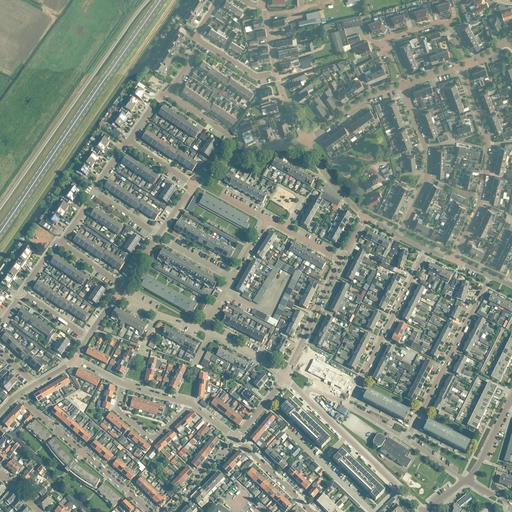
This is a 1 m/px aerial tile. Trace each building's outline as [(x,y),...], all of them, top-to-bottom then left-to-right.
[(195,0),(192,5),(190,4),(188,7),(190,8),(197,13),(202,5),(195,0)] [(222,2),(219,7),(223,10),(226,11),(232,2),(229,0),(225,0),(223,3),(222,2)] [(438,0),(433,0),(431,1),(434,8),(437,7),(438,9),(439,13),(442,12),(443,13),(446,12),(443,1),(439,2),(438,0)] [(446,0),(443,1),(446,12),(448,11),(448,10),(452,9),(451,5),(450,4),(454,2),(453,0),(446,0)] [(485,1),(474,7),(477,13),(480,11),(480,9),(489,5),(486,0),(485,1)] [(423,7),(420,8),(423,18),(426,18),(426,16),(429,15),(427,10),(431,9),(429,1),(423,3),(423,7)] [(232,2),(226,11),(228,13),(230,10),(233,13),(237,5),(232,2)] [(510,6),(498,3),(498,6),(500,10),(501,10),(502,14),(511,10),(511,9),(511,6),(510,7),(510,6)] [(237,5),(233,13),(231,15),(234,16),(235,14),(239,16),(243,9),(237,5)] [(415,5),(409,7),(411,14),(415,13),(415,15),(416,19),(420,18),(420,19),(423,18),(420,8),(416,9),(415,5)] [(197,13),(190,8),(185,16),(192,21),(197,13)] [(307,17),(298,19),(299,25),(309,23),(316,21),(321,20),(319,8),(306,11),(307,17)] [(401,13),(397,14),(400,25),(403,24),(403,23),(406,22),(406,19),(405,16),(409,15),(406,8),(400,9),(401,13)] [(511,15),(511,10),(502,14),(504,18),(503,19),(505,22),(508,20),(507,17),(511,15)] [(393,11),(386,13),(388,21),(392,20),(393,22),(393,25),(397,24),(397,25),(400,25),(397,14),(394,15),(393,11)] [(489,18),(487,19),(490,29),(494,27),(495,29),(501,26),(499,22),(500,21),(501,21),(497,13),(489,17),(489,18)] [(263,16),(252,18),(251,14),(242,15),(242,16),(241,16),(242,20),(243,20),(251,18),(253,27),(261,26),(260,23),(264,22),(263,16)] [(378,19),(375,20),(378,31),(381,30),(380,29),(384,28),(383,24),(382,22),(386,21),(384,14),(377,16),(378,19)] [(283,17),(273,20),(274,26),(286,23),(285,20),(288,20),(287,16),(283,17)] [(370,17),(364,19),(366,27),(369,26),(370,27),(371,31),(374,30),(375,32),(378,31),(375,20),(371,21),(370,17)] [(344,27),(342,18),(336,19),(339,29),(340,33),(346,32),(344,27)] [(464,32),(471,28),(468,23),(461,27),(464,32)] [(212,36),(216,30),(209,25),(208,27),(210,29),(207,33),(212,36)] [(287,29),(283,30),(284,35),(296,32),(294,27),(293,28),(293,27),(287,29)] [(179,28),(174,36),(181,40),(186,32),(179,28)] [(254,30),(256,38),(249,40),(250,44),(257,43),(258,43),(258,38),(263,38),(263,36),(266,35),(265,28),(254,30)] [(474,34),(471,28),(464,32),(467,38),(474,34)] [(222,33),(216,30),(212,36),(217,40),(222,33)] [(346,32),(340,33),(341,38),(343,44),(349,42),(347,37),(346,32)] [(477,32),(474,34),(467,38),(470,43),(480,38),(477,32)] [(486,34),(480,38),(470,43),(473,49),(480,45),(479,42),(486,39),(486,40),(487,39),(490,38),(489,32),(485,33),(486,34)] [(227,36),(222,33),(217,40),(222,43),(227,36)] [(334,43),(342,41),(340,35),(333,37),(334,43)] [(174,36),(169,43),(177,48),(181,40),(174,36)] [(292,37),(276,40),(277,47),(293,44),(292,37)] [(429,50),(426,43),(427,42),(425,37),(421,38),(427,55),(430,54),(432,62),(438,60),(435,52),(434,49),(429,50)] [(232,38),(231,39),(227,46),(232,50),(237,43),(234,41),(236,39),(234,38),(232,38)] [(403,44),(400,45),(402,51),(412,46),(409,38),(401,41),(403,44)] [(305,44),(310,43),(311,49),(314,48),(312,39),(304,41),(305,44)] [(367,39),(361,42),(352,45),(355,52),(360,50),(362,54),(368,52),(367,51),(371,49),(372,49),(371,46),(370,46),(368,42),(367,39)] [(342,41),(334,43),(337,51),(344,49),(342,41)] [(237,43),(232,50),(238,53),(241,49),(244,51),(248,46),(248,48),(248,44),(247,45),(247,42),(246,43),(244,44),(241,42),(239,44),(237,43)] [(177,48),(169,43),(164,51),(172,56),(177,48)] [(259,50),(254,51),(255,54),(257,53),(269,51),(268,46),(259,47),(259,50)] [(412,46),(402,51),(405,56),(413,53),(411,50),(413,49),(412,46)] [(441,50),(443,58),(450,56),(447,48),(441,50)] [(443,58),(441,50),(435,52),(438,60),(443,58)] [(172,56),(164,51),(159,59),(167,64),(172,56)] [(257,53),(255,54),(256,60),(270,57),(269,51),(257,53)] [(413,53),(405,56),(407,62),(415,59),(413,53)] [(422,56),(418,57),(415,59),(407,62),(410,68),(411,69),(414,68),(414,67),(418,65),(416,61),(423,58),(424,64),(428,63),(425,55),(422,56)] [(293,59),(290,60),(280,62),(282,70),(289,68),(290,71),(296,70),(295,65),(300,64),(298,57),(293,59)] [(203,68),(207,61),(203,58),(198,65),(203,68)] [(167,64),(159,59),(155,67),(162,72),(167,64)] [(212,64),(207,61),(203,68),(205,69),(203,72),(205,74),(207,71),(212,64)] [(377,68),(380,77),(386,74),(384,70),(385,69),(382,62),(379,63),(380,67),(377,68)] [(212,64),(207,71),(212,74),(216,67),(212,64)] [(363,70),(360,64),(357,65),(363,78),(366,77),(368,81),(374,79),(371,71),(365,73),(365,71),(364,71),(363,70)] [(359,78),(356,80),(354,77),(352,79),(358,89),(363,85),(360,80),(363,78),(357,65),(354,67),(358,75),(358,76),(359,78)] [(216,67),(212,74),(216,77),(221,70),(216,67)] [(485,67),(479,69),(484,83),(487,82),(485,76),(488,75),(488,74),(485,67)] [(377,68),(371,71),(374,79),(380,77),(377,68)] [(484,83),(479,69),(472,72),(475,79),(479,77),(481,83),(478,85),(479,88),(485,86),(484,83)] [(221,70),(216,77),(220,80),(225,73),(221,70)] [(293,80),(289,82),(291,88),(302,83),(300,79),(306,76),(304,72),(293,76),(295,79),(293,80)] [(230,76),(225,73),(220,80),(225,83),(226,82),(230,76)] [(231,75),(230,76),(226,82),(230,85),(235,78),(231,75)] [(240,81),(235,78),(230,85),(235,88),(240,81)] [(351,78),(346,82),(348,85),(353,92),(358,89),(353,81),(352,79),(351,78)] [(240,81),(235,88),(239,91),(244,84),(240,81)] [(300,93),(297,95),(300,101),(310,93),(307,89),(313,85),(310,81),(300,89),(302,91),(300,93)] [(449,91),(457,88),(455,82),(447,85),(448,88),(444,90),(445,93),(449,92),(449,91)] [(185,94),(190,86),(185,83),(181,90),(185,94)] [(244,84),(239,91),(244,94),(249,87),(244,84)] [(348,85),(345,87),(343,84),(341,86),(348,96),(353,92),(348,85)] [(436,89),(433,90),(431,84),(425,86),(428,94),(429,98),(432,96),(431,93),(433,92),(437,102),(440,101),(439,99),(438,95),(436,89)] [(136,89),(133,94),(138,98),(140,99),(144,94),(142,93),(143,90),(137,86),(135,89),(136,89)] [(195,89),(190,86),(185,94),(190,97),(195,89)] [(261,102),(269,99),(268,96),(273,94),(271,86),(261,89),(264,97),(260,98),(261,102)] [(339,87),(340,90),(337,92),(342,99),(348,96),(341,86),(339,87)] [(425,86),(419,88),(423,98),(426,97),(425,95),(428,94),(425,86)] [(249,87),(244,94),(245,96),(244,97),(247,99),(250,95),(253,90),(249,87)] [(328,95),(324,98),(331,108),(336,104),(334,100),(333,99),(335,97),(328,87),(324,90),(328,95)] [(423,98),(419,88),(413,90),(416,98),(419,97),(422,104),(419,105),(420,108),(427,106),(426,103),(425,103),(423,98)] [(449,91),(449,92),(450,95),(447,96),(447,99),(459,94),(457,88),(449,91)] [(195,89),(190,97),(194,100),(199,92),(195,89)] [(482,98),(490,95),(488,90),(480,92),(482,98)] [(315,92),(313,94),(314,96),(314,97),(317,102),(313,105),(320,115),(326,111),(323,108),(322,106),(325,104),(318,94),(316,91),(315,92)] [(199,92),(194,100),(199,103),(204,96),(199,92)] [(131,97),(127,102),(135,107),(138,102),(136,100),(138,98),(133,94),(132,94),(130,96),(131,97)] [(459,94),(447,99),(448,101),(452,100),(453,103),(462,100),(459,94)] [(490,95),(482,98),(484,104),(492,101),(490,95)] [(208,99),(204,96),(199,103),(203,106),(208,99)] [(391,101),(390,98),(383,101),(385,106),(388,105),(389,108),(397,105),(395,99),(391,101)] [(208,99),(203,106),(208,109),(213,100),(212,101),(208,99)] [(270,103),(269,99),(261,102),(262,106),(266,104),(269,112),(278,109),(276,101),(270,103)] [(213,100),(208,109),(208,108),(213,111),(218,103),(213,100)] [(451,108),(452,107),(453,110),(464,107),(462,100),(453,103),(449,104),(451,108)] [(494,100),(492,101),(484,104),(486,110),(494,107),(493,103),(495,102),(494,100)] [(135,107),(127,102),(124,107),(123,107),(121,109),(127,114),(129,111),(131,112),(135,107)] [(218,103),(213,111),(217,114),(222,107),(218,103)] [(390,111),(387,112),(388,114),(399,110),(397,105),(389,108),(390,111)] [(424,111),(421,112),(423,118),(431,115),(434,114),(432,109),(434,109),(433,105),(423,109),(424,111)] [(163,117),(168,110),(163,107),(158,114),(163,117)] [(222,107),(217,114),(222,117),(227,110),(222,107)] [(127,114),(121,109),(119,112),(120,113),(117,118),(124,123),(128,117),(126,116),(127,114)] [(172,113),(168,110),(163,117),(167,120),(172,113)] [(231,113),(227,110),(222,117),(226,120),(231,113)] [(370,110),(365,113),(370,120),(373,118),(375,122),(379,119),(376,111),(373,114),(370,110)] [(399,110),(388,114),(389,117),(392,116),(393,119),(401,116),(399,110)] [(496,111),(488,114),(490,120),(500,116),(499,113),(497,114),(496,111)] [(466,112),(460,114),(461,117),(466,132),(472,130),(470,122),(469,120),(465,121),(464,117),(467,116),(466,112)] [(172,113),(167,120),(172,123),(177,116),(172,113)] [(231,113),(226,120),(231,123),(236,116),(231,113)] [(365,113),(360,116),(367,126),(369,124),(368,122),(370,120),(365,113)] [(433,121),(431,115),(423,118),(426,123),(433,121)] [(112,122),(111,125),(117,129),(119,127),(120,128),(124,123),(117,118),(114,116),(114,117),(115,118),(112,122)] [(177,116),(172,123),(176,126),(181,119),(177,116)] [(360,116),(355,120),(360,127),(363,125),(365,127),(367,126),(360,116)] [(392,124),(392,126),(390,127),(391,129),(400,126),(404,125),(403,122),(404,122),(401,116),(393,119),(394,123),(392,124)] [(500,116),(490,120),(492,126),(500,123),(503,122),(501,116),(500,116)] [(273,118),(275,127),(279,126),(281,134),(289,132),(286,120),(278,123),(276,117),(273,118)] [(466,132),(461,117),(458,118),(461,125),(457,127),(459,134),(466,132)] [(275,127),(273,118),(269,119),(271,125),(262,127),(266,138),(274,136),(273,131),(276,130),(275,127)] [(186,122),(181,119),(176,126),(181,129),(186,122)] [(246,142),(254,138),(250,128),(253,126),(250,120),(240,125),(242,130),(241,131),(246,142)] [(355,120),(350,123),(353,128),(351,129),(353,133),(354,135),(359,131),(358,129),(360,127),(355,120)] [(434,124),(433,121),(426,123),(428,129),(437,126),(436,123),(434,124)] [(190,125),(186,122),(181,129),(185,132),(190,125)] [(500,123),(492,126),(495,132),(502,129),(500,123)] [(190,125),(185,132),(190,135),(194,128),(190,125)] [(344,125),(339,129),(344,135),(347,133),(350,138),(354,135),(351,129),(349,127),(346,129),(344,125)] [(401,129),(400,126),(391,129),(392,132),(397,131),(398,134),(396,135),(396,137),(407,133),(405,127),(401,129)] [(437,126),(428,129),(430,135),(434,134),(437,132),(436,129),(438,128),(437,126)] [(199,131),(194,128),(190,135),(194,139),(199,131)] [(114,129),(111,133),(118,138),(121,133),(114,129)] [(344,135),(339,129),(334,132),(341,141),(343,140),(341,137),(344,135)] [(147,142),(151,135),(147,131),(142,138),(147,142)] [(334,132),(329,136),(334,142),(337,140),(338,143),(341,141),(334,132)] [(99,142),(106,147),(110,141),(108,140),(109,138),(103,133),(101,136),(102,137),(99,142)] [(409,138),(407,133),(396,137),(397,139),(400,139),(401,141),(409,138)] [(199,138),(207,143),(214,148),(217,144),(217,143),(218,141),(215,139),(214,141),(207,137),(207,138),(202,134),(199,138)] [(151,135),(147,142),(151,145),(156,138),(151,135)] [(329,136),(324,139),(327,143),(325,144),(329,150),(334,147),(332,144),(334,142),(329,136)] [(160,141),(156,138),(151,145),(156,148),(160,141)] [(162,138),(160,141),(156,148),(160,151),(165,144),(162,142),(164,140),(162,138)] [(400,146),(400,147),(395,149),(397,152),(400,151),(409,148),(408,146),(412,144),(409,138),(401,141),(402,145),(400,146)] [(500,145),(498,151),(507,153),(509,154),(510,150),(511,150),(511,145),(511,141),(505,142),(504,146),(500,145)] [(106,147),(99,142),(95,147),(94,146),(92,149),(98,153),(100,151),(102,152),(106,147)] [(165,144),(160,151),(164,154),(169,147),(167,146),(168,144),(166,142),(165,144)] [(207,143),(204,148),(211,153),(214,148),(207,143)] [(464,155),(465,147),(459,146),(456,160),(459,161),(460,154),(464,155)] [(174,150),(169,147),(164,154),(169,157),(174,150)] [(465,147),(464,155),(468,155),(466,162),(469,163),(472,148),(465,147)] [(211,153),(204,148),(201,153),(208,157),(211,153)] [(472,148),(469,163),(471,164),(473,156),(477,157),(478,150),(472,148)] [(98,153),(92,149),(90,152),(91,153),(88,158),(95,163),(98,157),(96,156),(98,153)] [(178,153),(174,150),(169,157),(173,160),(174,159),(179,152),(178,153)] [(179,152),(174,159),(179,162),(183,155),(179,152)] [(188,158),(183,155),(179,162),(183,165),(188,158)] [(126,166),(131,159),(126,156),(121,163),(126,166)] [(189,157),(188,158),(183,165),(188,168),(192,161),(190,159),(191,158),(189,157)] [(95,163),(88,158),(84,163),(83,162),(81,165),(82,165),(87,169),(89,166),(91,168),(95,163)] [(277,169),(280,162),(277,160),(277,159),(275,158),(271,166),(270,165),(269,169),(271,170),(273,166),(277,169)] [(135,162),(131,159),(126,166),(130,169),(135,162)] [(416,167),(415,160),(400,162),(400,165),(404,164),(405,171),(410,171),(410,167),(416,167)] [(197,164),(192,161),(188,168),(192,171),(197,164)] [(276,168),(274,172),(276,173),(278,169),(282,171),(282,172),(286,165),(283,163),(283,162),(281,161),(280,162),(277,169),(276,168)] [(135,162),(130,169),(132,171),(133,172),(134,173),(135,172),(140,165),(135,162)] [(504,165),(496,163),(494,170),(502,172),(504,165)] [(282,171),(280,175),(282,176),(284,172),(287,174),(288,175),(292,168),(288,166),(289,165),(286,164),(286,165),(282,172),(282,171)] [(87,169),(82,165),(79,170),(78,170),(76,172),(82,177),(84,174),(86,175),(89,170),(87,169)] [(144,168),(140,165),(135,172),(139,175),(144,168)] [(199,175),(205,171),(202,167),(196,171),(199,175)] [(388,168),(382,171),(385,175),(388,174),(389,176),(391,176),(392,171),(391,167),(388,168)] [(451,168),(436,167),(436,174),(440,174),(440,179),(445,181),(445,174),(444,174),(444,170),(451,171),(451,168)] [(462,175),(454,173),(453,175),(458,176),(472,179),(474,173),(470,172),(471,168),(468,168),(465,167),(465,171),(463,171),(462,175)] [(149,171),(144,168),(139,175),(144,178),(149,171)] [(287,174),(285,178),(287,179),(289,175),(292,177),(293,178),(297,171),(292,168),(288,175),(287,174)] [(292,177),(291,181),(293,182),(295,179),(298,180),(299,181),(302,174),(299,172),(300,171),(297,170),(297,171),(293,178),(292,177)] [(149,171),(144,178),(148,181),(153,174),(149,171)] [(298,180),(296,184),(298,185),(300,181),(304,183),(304,184),(308,177),(305,175),(305,174),(303,173),(302,174),(299,181),(298,180)] [(153,174),(148,181),(153,185),(158,177),(153,174)] [(227,175),(224,181),(227,183),(227,184),(229,185),(230,185),(233,178),(234,178),(236,175),(234,174),(232,177),(227,175)] [(377,174),(364,181),(369,189),(382,182),(377,174)] [(494,175),(493,181),(501,183),(504,184),(505,178),(506,177),(502,177),(494,175)] [(304,183),(302,187),(304,188),(306,185),(310,187),(314,180),(310,178),(311,177),(308,176),(308,177),(304,184),(304,183)] [(458,176),(457,179),(461,180),(460,184),(463,184),(471,186),(472,179),(458,176)] [(233,178),(230,185),(233,186),(232,187),(235,188),(235,187),(239,181),(241,178),(239,177),(237,180),(234,178),(233,178)] [(394,178),(392,182),(394,183),(400,186),(398,190),(406,193),(407,192),(408,190),(407,190),(409,187),(405,185),(406,182),(401,179),(400,181),(394,178)] [(166,180),(164,183),(167,186),(165,189),(172,194),(176,190),(172,187),(173,185),(174,185),(166,179),(166,180)] [(243,183),(239,181),(235,187),(238,189),(238,190),(240,191),(241,190),(244,184),(245,184),(247,181),(245,180),(243,183)] [(438,180),(436,184),(433,182),(430,188),(444,195),(445,192),(441,190),(443,187),(442,186),(444,183),(438,180)] [(109,191),(114,184),(109,181),(104,188),(109,191)] [(68,192),(75,196),(79,191),(77,190),(79,187),(73,183),(71,186),(72,187),(68,192)] [(244,184),(241,190),(244,192),(243,193),(245,194),(246,193),(250,187),(251,187),(252,184),(250,183),(248,186),(245,184),(244,184)] [(118,187),(114,184),(109,191),(113,194),(118,187)] [(254,189),(251,187),(250,187),(246,193),(249,195),(249,196),(251,197),(251,196),(255,190),(256,190),(258,187),(256,186),(254,189)] [(118,187),(113,194),(118,197),(123,190),(118,187)] [(430,188),(427,194),(434,197),(436,194),(442,197),(444,195),(430,188)] [(165,189),(162,194),(169,199),(172,194),(165,189)] [(260,192),(256,190),(255,190),(251,196),(255,198),(255,199),(256,200),(257,199),(261,193),(262,193),(264,190),(261,189),(260,192)] [(375,192),(365,198),(369,205),(375,201),(380,199),(378,197),(382,195),(378,189),(376,191),(375,192)] [(123,190),(118,197),(122,200),(127,193),(123,190)] [(390,190),(389,192),(403,199),(406,193),(398,190),(397,193),(390,190)] [(75,196),(68,192),(65,197),(64,196),(62,199),(68,203),(70,200),(72,202),(75,196)] [(264,194),(262,193),(261,193),(257,199),(261,201),(260,202),(262,203),(266,196),(267,196),(269,193),(267,192),(266,193),(265,192),(264,194)] [(403,199),(389,192),(388,195),(395,198),(393,201),(400,205),(403,199)] [(132,196),(127,193),(122,200),(127,203),(132,196)] [(490,193),(489,200),(497,201),(500,202),(501,196),(498,195),(490,193)] [(169,199),(162,194),(159,198),(166,203),(169,199)] [(434,197),(427,194),(425,200),(440,207),(441,206),(440,204),(433,201),(434,197)] [(199,204),(246,230),(249,225),(246,224),(249,219),(204,195),(199,204)] [(136,199),(132,196),(127,203),(131,206),(136,199)] [(316,196),(314,200),(313,199),(312,201),(319,205),(319,206),(322,208),(323,206),(320,204),(322,200),(316,196)] [(68,203),(62,199),(60,201),(61,202),(58,207),(65,212),(68,207),(66,205),(68,203)] [(136,199),(131,206),(136,209),(137,208),(141,202),(136,199)] [(425,200),(422,206),(429,209),(430,210),(432,210),(433,207),(437,209),(436,210),(440,212),(442,209),(440,208),(440,207),(425,200)] [(450,203),(449,206),(462,212),(465,206),(459,203),(459,202),(456,200),(454,205),(450,203)] [(146,204),(142,201),(141,202),(137,208),(141,211),(146,204)] [(310,205),(309,207),(316,211),(319,213),(320,211),(317,210),(319,206),(319,205),(312,201),(313,202),(311,205),(310,205)] [(385,202),(384,204),(397,211),(400,205),(393,201),(391,205),(385,202)] [(146,204),(141,211),(145,214),(150,207),(152,205),(148,202),(147,202),(146,204)] [(381,203),(379,207),(382,208),(383,207),(387,209),(385,212),(387,213),(394,217),(397,211),(384,204),(381,203)] [(487,207),(485,212),(496,218),(498,215),(496,214),(499,209),(491,205),(489,208),(487,207)] [(462,212),(449,206),(448,208),(454,211),(453,215),(460,218),(462,212)] [(65,212),(58,207),(54,212),(53,212),(51,214),(52,215),(57,219),(58,218),(59,216),(61,217),(65,212)] [(155,210),(150,207),(145,214),(150,217),(155,210)] [(307,210),(306,212),(313,216),(313,217),(316,219),(317,217),(314,215),(316,211),(309,207),(308,211),(307,210)] [(340,209),(339,211),(343,213),(341,216),(341,217),(347,221),(349,217),(350,218),(351,216),(350,215),(344,211),(344,210),(341,208),(340,209)] [(95,219),(100,212),(95,209),(90,216),(95,219)] [(160,213),(155,210),(150,217),(155,220),(160,213)] [(427,214),(421,210),(419,213),(424,215),(421,221),(417,219),(414,226),(420,229),(427,214)] [(100,212),(95,219),(99,222),(104,215),(100,212)] [(238,242),(185,212),(183,215),(236,245),(238,242)] [(306,213),(304,216),(304,215),(303,217),(310,222),(309,223),(313,225),(314,222),(311,221),(313,217),(313,216),(306,212),(305,212),(306,213)] [(485,212),(482,218),(489,222),(491,219),(495,221),(496,218),(485,212)] [(445,215),(444,218),(457,224),(460,218),(453,215),(450,213),(448,217),(445,215)] [(337,214),(336,216),(340,218),(338,222),(344,226),(346,223),(347,223),(348,221),(347,221),(341,217),(341,216),(337,214)] [(427,214),(420,229),(426,232),(427,230),(431,232),(433,227),(426,223),(430,215),(427,214)] [(57,219),(52,215),(49,220),(48,219),(45,224),(41,221),(39,224),(49,231),(54,224),(56,225),(60,220),(58,218),(57,219)] [(108,218),(104,215),(99,222),(104,225),(108,218)] [(302,218),(303,218),(300,224),(307,227),(306,228),(309,230),(311,228),(307,226),(309,223),(310,222),(303,217),(302,218)] [(113,221),(108,218),(104,225),(108,228),(113,221)] [(457,224),(444,218),(442,220),(449,223),(447,226),(454,230),(457,224)] [(482,218),(479,224),(491,230),(497,233),(498,231),(488,226),(489,222),(482,218)] [(334,220),(333,222),(337,224),(335,227),(335,228),(341,232),(343,228),(344,229),(345,227),(344,226),(338,222),(334,220)] [(113,221),(108,228),(113,231),(117,224),(113,221)] [(188,224),(185,223),(184,224),(179,221),(174,229),(182,234),(187,225),(188,224)] [(122,227),(117,224),(113,231),(117,235),(122,227)] [(491,230),(479,224),(476,230),(481,232),(484,234),(485,231),(489,233),(491,230)] [(192,228),(187,225),(182,234),(190,238),(195,230),(195,228),(193,227),(192,228)] [(331,225),(330,227),(334,229),(332,233),(338,237),(340,234),(341,234),(342,232),(341,232),(335,228),(335,227),(331,225)] [(454,230),(447,226),(446,230),(439,227),(438,229),(451,235),(454,230)] [(434,227),(432,232),(436,234),(437,232),(443,235),(442,238),(448,241),(451,235),(438,229),(434,227)] [(195,230),(190,238),(198,243),(203,234),(203,233),(201,231),(200,232),(195,230)] [(328,231),(327,233),(331,235),(328,239),(335,243),(337,239),(338,240),(339,238),(338,237),(332,233),(328,231)] [(363,239),(367,241),(365,246),(362,245),(360,248),(362,249),(366,251),(367,248),(369,245),(370,243),(374,235),(368,232),(367,235),(365,234),(363,239)] [(79,233),(78,234),(73,241),(78,244),(83,237),(81,236),(81,235),(79,233)] [(270,233),(266,239),(278,247),(280,245),(274,241),(276,237),(270,233)] [(208,237),(203,234),(198,243),(206,247),(210,238),(211,237),(208,236),(208,237)] [(130,240),(137,244),(140,240),(133,235),(130,240)] [(374,235),(370,243),(372,244),(373,242),(376,244),(379,238),(374,235)] [(83,237),(78,244),(82,247),(87,240),(85,239),(86,237),(84,236),(83,237)] [(216,241),(210,238),(206,247),(213,251),(218,242),(219,241),(216,240),(216,241)] [(379,238),(376,244),(379,245),(377,249),(375,252),(378,253),(380,250),(381,248),(382,247),(384,241),(379,238)] [(278,247),(266,239),(262,245),(269,249),(271,245),(277,249),(278,247)] [(87,240),(82,247),(87,250),(92,243),(87,240)] [(130,240),(127,244),(134,249),(137,244),(130,240)] [(382,247),(381,248),(383,250),(384,248),(387,249),(385,251),(383,256),(382,257),(385,258),(388,253),(389,253),(391,249),(388,248),(390,243),(387,242),(387,241),(385,240),(384,241),(382,247)] [(218,242),(213,251),(221,256),(226,247),(227,246),(224,244),(224,245),(218,242)] [(92,243),(87,250),(91,253),(96,246),(92,243)] [(293,243),(292,244),(289,251),(288,250),(286,254),(288,255),(290,252),(293,253),(294,254),(299,247),(298,246),(298,247),(294,245),(295,245),(293,243)] [(474,254),(478,246),(472,243),(468,251),(474,254)] [(134,249),(127,244),(124,249),(131,254),(134,249)] [(21,253),(28,258),(33,250),(27,245),(21,253)] [(269,249),(262,245),(259,250),(271,258),(273,256),(267,252),(269,249)] [(394,245),(390,253),(393,255),(399,256),(406,258),(408,252),(401,250),(399,250),(398,252),(396,252),(398,249),(398,248),(397,248),(397,247),(394,245)] [(101,249),(96,246),(91,253),(96,256),(101,249)] [(478,246),(474,254),(480,256),(483,249),(478,246)] [(231,250),(226,247),(221,256),(229,260),(231,257),(232,254),(234,251),(235,250),(232,249),(231,250)] [(294,254),(293,253),(291,257),(293,258),(295,255),(299,257),(300,257),(304,250),(304,249),(303,250),(300,249),(300,248),(299,247),(294,254)] [(504,247),(501,252),(509,256),(511,250),(504,247)] [(101,249),(96,256),(100,260),(101,258),(105,252),(101,249)] [(359,251),(356,256),(370,263),(371,261),(367,259),(364,257),(365,254),(364,254),(366,251),(362,249),(361,252),(359,251)] [(162,250),(161,253),(159,256),(158,258),(157,260),(160,261),(160,260),(165,263),(170,254),(162,250)] [(271,258),(259,250),(255,256),(262,260),(264,257),(270,260),(271,258)] [(300,257),(299,257),(297,260),(299,262),(301,258),(304,260),(305,260),(309,253),(309,254),(305,252),(306,251),(304,250),(300,257)] [(105,252),(101,258),(105,261),(110,254),(106,251),(105,252)] [(509,256),(501,252),(498,258),(506,262),(509,256)] [(28,258),(21,253),(16,260),(23,265),(28,258)] [(305,260),(304,260),(302,263),(304,265),(306,261),(310,263),(311,264),(315,256),(314,257),(311,255),(311,254),(309,253),(305,260)] [(506,262),(498,258),(489,253),(486,259),(489,261),(490,258),(497,261),(495,264),(500,266),(500,267),(504,269),(506,264),(505,264),(506,262)] [(115,257),(110,254),(105,261),(110,264),(115,257)] [(170,254),(165,263),(165,264),(167,266),(168,265),(173,267),(178,259),(170,254)] [(55,266),(60,260),(55,256),(50,263),(55,266)] [(310,263),(308,267),(304,273),(306,274),(310,268),(312,264),(315,266),(316,267),(320,259),(320,260),(316,258),(317,257),(315,256),(311,264),(310,263)] [(356,256),(354,262),(360,265),(361,262),(369,265),(370,263),(356,256)] [(115,257),(110,264),(114,267),(119,260),(115,257)] [(178,259),(173,267),(172,268),(175,270),(176,269),(181,272),(186,263),(178,259)] [(311,273),(310,276),(315,279),(316,276),(313,274),(315,271),(316,269),(318,270),(319,268),(322,270),(325,263),(322,261),(322,260),(320,259),(320,260),(316,267),(315,266),(313,270),(311,273)] [(16,260),(11,268),(17,273),(23,265),(16,260)] [(60,260),(55,266),(57,268),(59,269),(59,270),(64,263),(60,260)] [(124,263),(119,260),(114,267),(119,271),(124,263)] [(252,261),(248,267),(261,274),(263,272),(259,270),(261,266),(252,261)] [(277,261),(273,267),(272,270),(271,271),(276,274),(279,269),(280,269),(282,263),(277,261)] [(354,262),(351,267),(357,270),(364,274),(366,271),(362,270),(363,267),(360,265),(354,262)] [(382,262),(380,265),(380,266),(381,266),(386,269),(386,268),(387,269),(392,272),(394,268),(389,266),(384,263),(382,262)] [(404,264),(398,262),(395,262),(395,264),(396,264),(395,268),(402,270),(404,264)] [(64,263),(59,270),(61,271),(60,272),(63,274),(64,273),(69,266),(64,263)] [(186,263),(181,272),(180,273),(183,274),(184,273),(189,276),(194,267),(186,263)] [(427,269),(429,271),(427,274),(431,276),(432,272),(435,266),(430,263),(427,269)] [(154,267),(154,268),(207,298),(207,297),(208,295),(165,271),(162,269),(155,265),(154,267)] [(69,266),(64,273),(68,276),(73,269),(69,266)] [(432,272),(431,276),(433,277),(434,276),(436,278),(438,275),(441,269),(435,266),(432,272)] [(194,267),(189,276),(188,277),(191,279),(191,278),(197,280),(201,272),(194,267)] [(261,274),(248,267),(245,273),(252,277),(254,273),(260,276),(261,274)] [(357,270),(351,267),(348,273),(354,276),(357,277),(359,274),(363,276),(364,274),(357,270)] [(17,273),(11,268),(5,276),(12,280),(17,273)] [(73,269),(68,276),(73,279),(77,272),(73,269)] [(441,269),(438,275),(436,278),(434,281),(437,283),(440,276),(443,278),(446,272),(441,269)] [(295,270),(293,276),(291,279),(297,282),(301,273),(295,270)] [(77,272),(73,279),(77,282),(82,275),(77,272)] [(201,272),(197,280),(196,282),(199,283),(199,282),(204,285),(209,276),(201,272)] [(443,278),(442,280),(448,282),(449,281),(452,275),(446,272),(443,278)] [(252,277),(245,273),(242,278),(255,286),(256,283),(250,280),(252,277)] [(353,278),(360,282),(362,279),(357,277),(354,276),(348,273),(346,278),(352,281),(353,278)] [(389,277),(388,278),(391,280),(391,281),(397,284),(400,278),(394,275),(392,274),(390,277),(389,276),(389,277)] [(87,278),(82,275),(77,282),(82,285),(87,278)] [(197,305),(143,275),(140,280),(143,282),(140,287),(191,315),(197,305)] [(5,276),(0,283),(4,285),(2,288),(6,291),(7,292),(9,289),(7,288),(12,280),(5,276)] [(209,276),(204,285),(204,286),(206,287),(207,286),(213,289),(218,280),(209,276)] [(302,283),(301,285),(314,292),(317,286),(314,284),(315,281),(309,277),(307,281),(310,282),(308,286),(302,283)] [(242,278),(239,284),(246,288),(247,285),(253,288),(255,286),(242,278)] [(387,280),(387,281),(390,283),(388,286),(394,289),(397,284),(391,281),(391,280),(388,278),(387,280)] [(456,282),(455,286),(458,287),(461,288),(467,289),(469,283),(463,282),(460,281),(459,283),(456,282)] [(38,292),(43,285),(38,282),(33,289),(38,292)] [(289,282),(287,288),(293,291),(295,285),(289,282)] [(358,284),(357,286),(366,291),(370,283),(367,282),(366,285),(363,284),(362,285),(358,284)] [(301,285),(297,283),(296,286),(306,291),(304,294),(312,298),(314,292),(301,285)] [(343,283),(340,289),(355,296),(356,297),(357,294),(349,291),(352,286),(346,283),(345,284),(343,283)] [(246,288),(239,284),(235,290),(243,294),(241,296),(246,299),(248,298),(249,294),(244,291),(246,288)] [(43,285),(38,292),(43,295),(47,288),(43,285)] [(383,288),(382,290),(392,295),(394,289),(388,286),(386,285),(385,288),(383,287),(383,288)] [(98,286),(95,291),(102,295),(105,290),(98,286)] [(416,292),(422,295),(424,289),(419,286),(416,292)] [(52,292),(47,288),(43,295),(47,298),(52,292)] [(287,288),(284,294),(290,296),(293,291),(287,288)] [(340,289),(338,294),(344,297),(347,299),(349,296),(354,298),(355,296),(346,292),(340,289)] [(0,290),(0,301),(1,303),(7,295),(9,297),(11,294),(6,291),(4,293),(0,290)] [(381,291),(379,295),(383,297),(389,300),(392,295),(382,290),(381,291)] [(102,295),(95,291),(92,295),(99,300),(102,295)] [(419,300),(420,297),(424,299),(425,296),(422,295),(416,292),(415,291),(414,293),(414,294),(413,297),(419,300)] [(52,292),(47,298),(51,301),(56,295),(52,292)] [(456,292),(454,298),(463,301),(465,295),(459,293),(456,293),(456,292)] [(297,294),(296,297),(309,303),(312,298),(304,294),(303,297),(297,294)] [(338,294),(335,300),(348,306),(349,304),(346,302),(342,300),(344,297),(338,294)] [(61,298),(56,295),(51,301),(56,304),(61,298)] [(99,300),(92,295),(89,300),(95,304),(99,300)] [(494,303),(497,298),(491,295),(488,300),(490,302),(489,305),(492,307),(494,303)] [(309,303),(296,297),(294,299),(300,302),(299,306),(306,309),(309,303)] [(383,297),(380,303),(386,306),(389,300),(383,297)] [(419,300),(413,297),(410,303),(416,306),(416,305),(417,306),(419,304),(417,303),(419,300)] [(65,301),(61,298),(56,304),(60,307),(65,301)] [(494,303),(492,306),(498,309),(499,306),(502,300),(497,298),(494,303)] [(332,305),(342,310),(344,307),(347,309),(347,308),(350,310),(351,308),(348,306),(335,300),(332,305)] [(502,300),(499,306),(504,309),(507,303),(502,300)] [(65,301),(60,307),(65,311),(66,310),(70,304),(65,301)] [(376,303),(375,303),(379,305),(377,308),(383,311),(386,306),(380,303),(377,301),(376,303)] [(70,302),(70,304),(66,310),(70,312),(75,305),(70,302)] [(419,309),(419,307),(416,306),(410,303),(409,302),(408,304),(409,305),(407,308),(413,311),(415,308),(418,310),(419,309)] [(504,309),(501,315),(504,316),(505,313),(510,316),(511,312),(511,308),(511,309),(511,307),(511,305),(507,303),(504,309)] [(450,307),(450,308),(449,310),(452,312),(458,315),(461,309),(459,308),(460,306),(456,304),(455,306),(454,309),(450,307)] [(75,305),(70,312),(75,315),(79,309),(75,305)] [(332,305),(330,310),(336,313),(337,311),(341,312),(345,314),(346,312),(342,310),(332,305)] [(443,309),(442,311),(447,314),(450,315),(449,318),(448,319),(452,321),(453,320),(455,321),(458,315),(452,312),(449,310),(450,308),(446,306),(444,310),(443,309)] [(412,314),(413,311),(407,308),(406,311),(405,311),(404,313),(414,318),(415,317),(415,316),(412,314)] [(22,320),(27,313),(22,309),(19,314),(18,314),(14,319),(17,321),(19,318),(22,320)] [(79,309),(75,315),(79,319),(84,312),(79,309)] [(85,309),(84,312),(79,319),(84,322),(87,317),(89,319),(91,316),(86,313),(88,311),(85,309)] [(117,320),(122,312),(116,309),(112,317),(115,319),(114,321),(116,323),(118,320),(117,320)] [(287,314),(300,320),(303,314),(296,311),(294,314),(288,311),(287,314)] [(128,315),(122,312),(117,320),(118,320),(121,322),(120,325),(119,327),(121,329),(124,323),(128,315)] [(228,325),(231,318),(232,316),(225,312),(222,318),(224,319),(222,322),(228,325)] [(283,312),(282,313),(281,314),(292,319),(290,323),(297,326),(300,320),(287,314),(283,312)] [(379,319),(379,318),(380,315),(374,312),(373,315),(370,314),(370,315),(369,316),(372,318),(377,321),(378,321),(379,319)] [(27,313),(22,320),(20,323),(22,325),(25,321),(28,323),(32,316),(27,313)] [(413,321),(413,320),(414,318),(404,313),(402,315),(403,316),(402,319),(407,322),(409,319),(413,321)] [(134,319),(128,315),(124,323),(128,325),(126,328),(129,329),(130,327),(130,326),(134,319)] [(32,316),(28,323),(26,326),(28,327),(30,325),(33,327),(37,320),(32,316)] [(269,318),(267,323),(275,327),(279,319),(273,316),(272,319),(269,318)] [(327,316),(324,322),(337,328),(339,326),(331,322),(333,319),(327,316)] [(372,318),(371,318),(369,317),(369,319),(370,320),(369,323),(375,326),(377,321),(372,318)] [(231,318),(228,325),(233,328),(237,321),(231,318)] [(420,327),(423,328),(423,329),(426,324),(414,318),(413,320),(420,324),(421,325),(420,327)] [(475,323),(486,329),(487,327),(487,326),(483,324),(485,321),(479,318),(477,322),(477,321),(475,323)] [(140,322),(134,319),(130,326),(130,327),(134,328),(132,331),(135,333),(137,330),(136,330),(140,322)] [(42,323),(37,320),(33,327),(38,330),(42,323)] [(243,324),(237,321),(233,328),(239,331),(243,324)] [(280,321),(278,324),(281,326),(294,332),(297,326),(290,323),(289,325),(283,323),(283,322),(280,321)] [(147,325),(140,322),(136,330),(137,330),(140,332),(139,334),(141,336),(147,325)] [(324,322),(321,327),(327,330),(330,331),(331,329),(332,329),(333,328),(336,330),(337,328),(324,322)] [(442,323),(442,324),(441,326),(450,331),(453,325),(447,322),(446,325),(442,323)] [(42,323),(38,330),(36,332),(42,336),(43,334),(48,327),(42,323)] [(376,327),(375,326),(369,323),(366,329),(372,332),(374,328),(374,329),(376,327)] [(399,323),(396,329),(403,332),(405,333),(407,331),(405,330),(406,327),(399,323)] [(475,326),(474,329),(479,332),(483,334),(485,335),(486,331),(485,330),(486,329),(475,323),(474,326),(475,326)] [(243,324),(239,331),(244,334),(248,327),(243,324)] [(266,324),(265,327),(270,329),(268,333),(271,334),(274,328),(271,327),(266,324)] [(281,326),(280,328),(286,330),(284,334),(288,336),(292,338),(294,332),(281,326)] [(441,326),(440,328),(439,328),(443,330),(441,333),(447,336),(449,333),(450,334),(451,331),(450,331),(441,326)] [(53,330),(48,327),(43,334),(48,337),(47,339),(49,341),(51,339),(53,335),(51,333),(53,330)] [(248,327),(244,334),(250,337),(254,330),(248,327)] [(321,327),(319,332),(325,335),(328,337),(332,339),(335,340),(336,338),(333,337),(333,336),(326,333),(327,330),(321,327)] [(167,338),(171,331),(166,328),(162,335),(167,338)] [(9,331),(8,331),(6,329),(1,334),(3,337),(1,339),(5,343),(11,338),(13,335),(9,331)] [(396,329),(394,334),(402,339),(404,336),(402,335),(403,332),(396,329)] [(471,332),(470,334),(471,335),(477,338),(479,339),(480,340),(481,338),(483,334),(479,332),(474,329),(472,333),(471,332)] [(259,333),(254,330),(250,337),(256,339),(259,333)] [(501,330),(480,372),(482,373),(482,372),(484,369),(489,359),(491,355),(504,331),(501,330)] [(176,333),(171,331),(167,338),(172,341),(176,333)] [(322,341),(324,342),(326,342),(328,339),(331,341),(332,339),(328,337),(325,335),(319,332),(316,338),(322,341)] [(55,333),(53,335),(51,339),(56,343),(65,349),(69,343),(62,338),(60,341),(56,338),(58,335),(55,333)] [(176,333),(172,341),(178,343),(182,336),(176,333)] [(259,333),(256,339),(262,343),(265,336),(259,333)] [(358,337),(368,342),(371,336),(365,333),(363,336),(360,334),(359,335),(358,337)] [(444,342),(445,342),(446,340),(445,340),(447,336),(441,333),(440,336),(436,335),(435,337),(444,342)] [(402,339),(394,334),(391,340),(398,343),(399,340),(401,341),(402,339)] [(468,340),(474,343),(476,344),(479,339),(477,338),(471,335),(470,334),(469,336),(470,337),(468,340)] [(13,335),(11,338),(5,343),(10,348),(15,342),(17,340),(14,338),(15,337),(13,335)] [(187,339),(182,336),(178,343),(183,346),(187,339)] [(274,339),(273,342),(285,349),(289,343),(285,341),(286,338),(282,336),(281,339),(280,338),(278,341),(274,339)] [(361,341),(359,344),(365,347),(367,344),(369,342),(368,342),(358,337),(357,339),(361,341)] [(438,341),(436,344),(442,347),(443,344),(444,344),(445,342),(444,342),(435,337),(434,339),(438,341)] [(322,341),(316,338),(313,343),(322,347),(324,342),(322,341)] [(183,346),(182,349),(187,352),(192,342),(187,339),(183,346)] [(17,340),(15,342),(10,348),(14,352),(22,344),(19,342),(20,342),(17,340)] [(285,349),(273,342),(270,340),(267,345),(270,347),(272,344),(278,347),(276,351),(282,354),(285,349)] [(472,346),(474,343),(468,340),(466,344),(465,343),(464,345),(465,346),(471,349),(474,351),(475,349),(475,348),(472,346)] [(187,352),(192,355),(198,345),(192,342),(187,352)] [(421,346),(421,347),(419,352),(420,353),(421,353),(423,347),(425,348),(427,344),(423,342),(421,346)] [(65,349),(56,343),(54,345),(56,347),(54,350),(50,347),(48,350),(54,355),(56,352),(61,355),(65,349)] [(26,348),(22,344),(14,352),(19,356),(24,350),(26,348)] [(362,353),(363,353),(364,351),(363,351),(365,347),(359,344),(356,350),(362,353)] [(439,353),(440,353),(441,351),(440,350),(442,347),(436,344),(434,347),(431,345),(430,346),(429,348),(439,353)] [(93,346),(92,349),(89,348),(87,351),(86,351),(85,353),(86,353),(86,354),(91,357),(96,347),(93,346)] [(388,346),(385,351),(395,356),(396,354),(392,352),(394,349),(388,346)] [(471,349),(465,346),(462,351),(468,354),(470,351),(473,353),(473,352),(474,351),(471,349)] [(96,347),(91,357),(96,359),(99,353),(97,351),(98,349),(96,347)] [(26,348),(24,350),(19,356),(23,360),(25,359),(29,354),(30,353),(32,351),(30,349),(29,350),(27,348),(26,348)] [(126,350),(125,353),(122,352),(121,354),(123,355),(122,355),(130,359),(133,354),(134,351),(130,348),(128,352),(126,350)] [(355,352),(354,355),(359,358),(361,355),(362,355),(363,353),(362,353),(356,350),(353,348),(352,350),(351,351),(355,352)] [(439,353),(429,348),(428,350),(432,352),(430,355),(436,358),(438,355),(439,355),(440,353),(439,353)] [(220,361),(225,352),(219,349),(216,356),(213,354),(210,360),(215,363),(217,360),(220,361)] [(511,355),(511,352),(504,349),(501,356),(510,360),(511,355)] [(385,351),(382,357),(388,360),(390,357),(393,359),(395,356),(385,351)] [(231,355),(225,352),(220,361),(224,363),(222,366),(224,368),(231,355)] [(317,352),(312,361),(348,380),(353,370),(317,352)] [(33,356),(30,353),(29,354),(25,359),(29,363),(35,357),(36,356),(34,355),(33,356)] [(104,355),(99,353),(96,359),(101,362),(104,355)] [(104,355),(101,362),(106,365),(110,358),(104,355)] [(122,358),(121,361),(127,364),(130,359),(122,355),(121,357),(122,358)] [(231,355),(224,368),(227,369),(230,363),(233,365),(237,358),(231,355)] [(359,358),(354,355),(352,358),(348,356),(348,357),(347,359),(351,361),(357,364),(359,362),(358,361),(359,358)] [(464,365),(467,366),(468,363),(465,362),(467,359),(461,356),(458,362),(463,364),(464,365)] [(510,360),(501,356),(497,363),(506,367),(510,360)] [(37,359),(35,357),(29,363),(34,367),(39,362),(42,359),(39,357),(37,359)] [(382,357),(379,362),(385,365),(389,367),(388,369),(392,370),(393,367),(392,366),(393,363),(391,361),(388,360),(382,357)] [(165,369),(167,364),(162,362),(161,364),(156,363),(157,360),(153,359),(150,358),(150,359),(149,359),(148,365),(155,366),(158,367),(158,366),(160,367),(165,369)] [(233,365),(232,368),(235,369),(233,372),(236,374),(242,361),(237,358),(233,365)] [(34,367),(34,369),(36,370),(37,370),(38,372),(44,366),(46,366),(47,364),(47,362),(46,361),(44,361),(42,359),(39,362),(34,367)] [(209,362),(203,359),(201,365),(206,367),(209,362)] [(127,364),(121,361),(118,366),(125,369),(127,364)] [(242,361),(236,374),(238,375),(241,369),(244,371),(246,367),(248,365),(248,364),(242,361)] [(357,364),(351,361),(348,366),(354,369),(355,366),(356,366),(357,364)] [(423,366),(430,370),(433,364),(425,361),(423,366)] [(385,365),(379,362),(377,368),(382,371),(386,373),(388,369),(389,367),(385,365)] [(464,371),(465,369),(463,367),(464,365),(463,364),(458,362),(457,365),(456,365),(455,367),(464,371)] [(506,367),(497,363),(494,370),(503,374),(506,367)] [(173,370),(176,372),(183,375),(186,370),(185,370),(185,369),(184,368),(185,366),(180,364),(176,372),(173,370)] [(125,369),(118,366),(116,371),(119,373),(121,375),(121,374),(122,374),(125,369)] [(423,366),(420,371),(427,375),(430,370),(423,366)] [(458,376),(460,373),(463,374),(463,373),(464,371),(455,367),(453,369),(454,369),(453,373),(458,376)] [(382,371),(377,368),(374,373),(383,378),(384,376),(381,374),(382,371)] [(80,379),(84,372),(78,369),(75,376),(80,379)] [(176,372),(173,370),(171,373),(175,375),(174,377),(181,380),(183,375),(176,372)] [(503,374),(494,370),(490,377),(499,382),(503,374)] [(427,375),(420,371),(417,376),(425,380),(427,375)] [(89,374),(84,372),(80,379),(86,381),(89,374)] [(259,372),(257,375),(254,373),(252,375),(263,385),(268,380),(259,372)] [(5,381),(12,387),(16,382),(13,379),(15,377),(10,373),(8,375),(9,376),(5,381)] [(383,378),(374,373),(371,379),(377,382),(378,379),(382,381),(383,378)] [(89,374),(86,381),(91,384),(94,377),(89,374)] [(263,385),(252,375),(250,377),(256,381),(253,384),(259,389),(263,385)] [(461,408),(455,420),(458,421),(467,402),(470,403),(471,400),(469,399),(479,379),(485,382),(486,380),(487,379),(478,375),(477,377),(461,408)] [(417,376),(415,382),(422,385),(425,380),(417,376)] [(447,382),(453,385),(456,387),(457,385),(457,384),(454,382),(455,379),(450,376),(448,380),(447,379),(446,381),(447,382)] [(74,384),(71,378),(68,380),(66,377),(60,380),(64,386),(70,383),(71,385),(74,384)] [(99,380),(94,377),(91,384),(96,387),(99,380)] [(174,377),(171,382),(178,385),(181,380),(174,377)] [(60,380),(55,383),(59,389),(64,386),(60,380)] [(12,387),(5,381),(1,385),(0,384),(0,389),(3,392),(5,389),(7,391),(12,387)] [(169,381),(167,386),(172,389),(172,390),(174,391),(174,390),(175,391),(178,385),(171,382),(169,381)] [(413,384),(410,383),(410,382),(408,381),(406,384),(409,385),(412,387),(419,391),(422,385),(415,382),(413,384)] [(444,387),(450,390),(451,387),(455,389),(455,388),(456,387),(453,385),(447,382),(446,381),(445,384),(446,384),(444,387)] [(488,382),(484,390),(493,394),(497,387),(488,382)] [(55,383),(50,386),(53,393),(55,396),(58,394),(56,391),(59,389),(55,383)] [(99,386),(97,389),(101,390),(106,391),(113,393),(114,387),(114,386),(112,386),(111,386),(108,385),(107,388),(103,387),(103,386),(100,384),(99,386)] [(53,393),(50,386),(44,389),(48,396),(53,393)] [(411,407),(365,386),(359,399),(405,420),(411,407)] [(412,387),(409,392),(417,396),(419,391),(412,387)] [(441,390),(440,392),(441,393),(451,398),(452,396),(453,396),(454,393),(450,390),(444,387),(442,391),(441,390)] [(44,389),(39,393),(43,399),(45,402),(47,400),(45,397),(48,396),(44,389)] [(246,389),(241,395),(243,397),(249,401),(250,400),(250,401),(252,399),(252,398),(253,396),(248,391),(246,389)] [(484,390),(481,397),(490,401),(493,394),(484,390)] [(218,400),(216,398),(211,404),(216,408),(226,394),(224,393),(223,392),(221,395),(221,396),(218,400)] [(409,392),(407,397),(405,396),(403,400),(409,403),(411,400),(414,401),(417,396),(409,392)] [(440,395),(438,399),(447,403),(447,402),(444,401),(446,398),(449,400),(450,399),(451,398),(441,393),(440,392),(439,395),(440,395)] [(37,402),(41,400),(42,403),(45,402),(43,399),(39,393),(34,396),(37,402)] [(226,394),(216,408),(220,411),(225,405),(222,403),(228,396),(226,394)] [(136,409),(139,399),(132,397),(129,407),(136,409)] [(481,397),(477,404),(486,408),(490,401),(481,397)] [(139,399),(136,409),(142,411),(145,400),(139,399)] [(447,403),(438,399),(436,404),(441,407),(444,408),(447,403)] [(145,400),(142,411),(149,413),(152,402),(145,400)] [(229,409),(224,415),(229,418),(234,412),(231,410),(238,403),(236,401),(232,405),(229,409)] [(283,408),(281,410),(290,418),(292,416),(318,441),(315,443),(321,449),(329,440),(327,438),(328,437),(314,423),(291,401),(289,403),(287,401),(282,407),(283,408)] [(98,402),(97,404),(100,405),(99,408),(102,409),(108,410),(110,404),(103,403),(99,402),(98,402)] [(158,404),(152,402),(149,413),(155,414),(158,404)] [(158,404),(155,414),(161,416),(162,415),(164,415),(167,408),(164,407),(164,406),(158,404)] [(436,404),(433,409),(439,412),(441,407),(436,404)] [(477,404),(474,411),(483,415),(486,408),(477,404)] [(19,405),(15,409),(20,414),(22,416),(25,418),(28,421),(32,417),(29,414),(27,416),(23,412),(25,410),(19,405)] [(225,405),(220,411),(224,415),(229,409),(225,405)] [(60,407),(58,409),(56,407),(51,412),(55,416),(62,409),(60,407)] [(20,414),(15,409),(11,414),(16,419),(20,414)] [(62,409),(55,416),(60,420),(66,413),(62,409)] [(433,411),(428,421),(471,443),(476,433),(433,411)] [(483,415),(474,411),(470,418),(480,422),(483,415)] [(188,416),(192,421),(196,417),(192,412),(188,416)] [(234,412),(229,418),(234,422),(239,416),(240,414),(238,412),(237,415),(234,412)] [(66,413),(60,420),(64,424),(70,417),(66,413)] [(110,422),(115,417),(111,413),(106,419),(110,422)] [(16,419),(11,414),(7,418),(14,426),(17,424),(14,421),(16,419)] [(240,414),(239,416),(234,422),(238,426),(243,420),(239,416),(241,414),(240,414)] [(269,415),(266,419),(274,427),(276,426),(274,424),(276,421),(278,422),(280,420),(274,415),(273,418),(269,415)] [(70,417),(64,424),(68,428),(73,422),(71,420),(73,418),(71,416),(71,417),(70,417)] [(192,421),(188,416),(183,420),(188,425),(192,421)] [(115,417),(110,422),(115,426),(119,421),(115,417)] [(7,418),(2,423),(8,428),(10,425),(13,428),(14,426),(12,423),(7,418)] [(480,422),(470,418),(467,425),(476,430),(480,422)] [(266,419),(262,424),(267,429),(269,426),(273,429),(274,427),(266,419)] [(188,425),(183,420),(179,424),(183,429),(187,434),(190,431),(186,427),(188,425)] [(199,429),(200,427),(204,423),(201,420),(196,425),(199,429)] [(34,433),(40,426),(35,421),(31,425),(30,424),(25,429),(27,430),(28,429),(30,431),(31,430),(34,433)] [(73,422),(68,428),(73,431),(78,426),(80,423),(78,421),(75,424),(73,422)] [(119,421),(115,426),(113,428),(118,432),(120,430),(124,425),(119,421)] [(80,423),(78,426),(73,431),(77,435),(82,429),(79,427),(81,426),(79,424),(80,423)] [(183,429),(179,424),(174,429),(179,433),(181,435),(183,433),(181,431),(183,429)] [(267,429),(262,424),(258,429),(266,437),(268,435),(264,431),(267,429)] [(124,425),(120,430),(118,432),(121,434),(122,432),(124,434),(129,429),(124,425)] [(205,425),(198,432),(202,435),(208,428),(205,425)] [(40,426),(34,433),(33,434),(36,436),(36,435),(39,437),(45,431),(40,426)] [(77,435),(81,439),(88,431),(86,430),(85,432),(82,429),(77,435)] [(258,429),(254,433),(259,438),(260,439),(263,436),(265,438),(266,437),(258,429)] [(45,431),(39,437),(38,438),(41,441),(42,440),(44,442),(43,443),(44,444),(51,436),(45,431)] [(88,431),(81,439),(86,443),(87,441),(89,443),(92,439),(91,437),(88,435),(90,433),(88,431)] [(132,440),(136,435),(132,431),(127,436),(128,437),(126,438),(131,442),(132,440)] [(171,431),(167,435),(171,440),(174,438),(175,439),(176,437),(175,436),(176,436),(175,436),(171,431)] [(278,440),(284,434),(282,432),(276,438),(278,440)] [(259,438),(254,433),(250,438),(256,444),(259,441),(262,444),(260,447),(263,450),(267,445),(260,439),(259,438)] [(380,447),(385,440),(384,437),(380,434),(377,435),(372,441),(373,445),(377,448),(380,447)] [(137,444),(141,439),(136,435),(132,440),(131,442),(133,444),(135,443),(137,444)] [(167,435),(162,440),(167,444),(171,440),(167,435)] [(205,438),(209,441),(215,446),(219,441),(213,436),(211,439),(209,437),(207,439),(205,438)] [(43,462),(16,437),(14,440),(40,465),(43,462)] [(209,441),(205,438),(204,440),(207,443),(205,446),(211,451),(215,446),(209,441)] [(286,441),(287,441),(283,445),(285,447),(283,449),(284,450),(286,448),(292,441),(289,438),(286,441)] [(381,447),(382,447),(379,451),(403,467),(404,465),(407,467),(411,460),(405,456),(406,455),(408,456),(410,452),(388,438),(386,441),(385,441),(385,440),(380,447),(381,447)] [(79,478),(78,479),(81,482),(82,481),(85,483),(84,484),(88,486),(89,485),(92,487),(91,488),(95,490),(100,480),(93,477),(87,473),(81,469),(76,464),(73,461),(68,456),(63,451),(58,445),(54,439),(45,445),(48,448),(49,448),(51,451),(50,452),(52,455),(53,454),(56,457),(55,458),(57,461),(58,460),(61,463),(60,464),(63,467),(64,466),(66,468),(65,470),(68,473),(70,471),(73,474),(72,475),(75,477),(76,476),(79,478)] [(94,439),(90,443),(92,445),(90,446),(95,450),(102,442),(103,441),(101,439),(97,443),(95,441),(96,440),(94,439)] [(141,439),(137,444),(141,448),(145,443),(141,439)] [(162,440),(158,443),(163,448),(164,449),(164,450),(165,448),(164,447),(167,444),(162,440)] [(104,444),(102,442),(95,450),(99,454),(104,448),(102,447),(104,444)] [(141,448),(137,453),(139,454),(139,455),(143,450),(146,452),(150,447),(145,443),(141,448)] [(164,449),(158,443),(154,448),(158,452),(160,451),(169,461),(172,458),(169,455),(168,454),(165,450),(164,449)] [(17,444),(13,449),(7,456),(9,458),(14,452),(19,446),(17,444)] [(4,450),(0,454),(0,462),(1,463),(6,457),(4,456),(11,448),(8,445),(4,450)] [(205,446),(203,448),(200,445),(198,447),(202,450),(208,455),(211,451),(205,446)] [(269,457),(278,448),(276,446),(272,451),(269,448),(264,453),(269,457)] [(300,451),(296,447),(290,454),(294,457),(300,451)] [(104,448),(99,454),(103,458),(110,450),(108,449),(107,451),(104,448)] [(269,457),(273,461),(278,457),(280,455),(277,452),(279,450),(278,448),(269,457)] [(112,452),(110,450),(103,458),(108,462),(113,456),(110,454),(112,452)] [(208,455),(202,450),(198,455),(204,460),(208,455)] [(238,451),(234,455),(240,461),(241,462),(245,458),(244,457),(242,455),(238,451)] [(341,451),(333,460),(338,465),(341,462),(351,473),(372,493),(370,495),(375,500),(383,492),(381,490),(382,489),(344,452),(343,453),(341,451)] [(11,460),(6,467),(10,471),(17,462),(13,459),(17,454),(14,452),(9,458),(11,460)] [(303,452),(292,462),(296,466),(303,459),(303,460),(307,456),(303,452)] [(198,455),(194,459),(200,464),(204,460),(198,455)] [(234,455),(230,460),(236,465),(240,461),(234,455)] [(273,461),(278,466),(287,457),(285,455),(283,457),(280,455),(278,457),(273,461)] [(200,464),(192,458),(191,456),(189,459),(192,461),(191,464),(197,469),(200,464)] [(287,457),(278,466),(282,470),(287,465),(284,462),(288,458),(287,457)] [(121,461),(120,462),(117,460),(112,465),(117,469),(123,462),(121,461)] [(230,460),(226,464),(232,470),(234,467),(236,469),(238,467),(236,465),(230,460)] [(17,462),(10,471),(15,475),(19,469),(20,470),(23,467),(17,462)] [(123,462),(117,469),(121,473),(126,467),(124,466),(125,464),(123,462)] [(317,464),(314,462),(310,466),(315,470),(318,466),(317,464)] [(226,464),(222,468),(228,474),(230,472),(232,473),(234,472),(232,470),(226,464)] [(25,474),(20,479),(25,483),(30,478),(33,475),(29,473),(33,468),(30,466),(28,468),(24,473),(25,474)] [(293,466),(292,468),(292,467),(287,472),(292,477),(300,468),(298,467),(296,469),(293,466)] [(321,469),(319,466),(312,474),(313,475),(315,472),(320,477),(325,472),(321,469)] [(126,467),(121,473),(125,477),(132,470),(130,468),(128,470),(126,467)] [(183,472),(188,477),(193,473),(187,467),(183,472)] [(300,468),(292,477),(296,481),(301,476),(302,474),(299,472),(301,470),(301,469),(300,468)] [(39,474),(43,477),(47,472),(43,469),(39,474)] [(251,479),(257,473),(252,469),(247,475),(251,479)] [(134,472),(132,470),(125,477),(130,481),(135,475),(132,473),(134,472)] [(188,477),(183,472),(179,476),(184,481),(188,477)] [(214,477),(219,482),(224,478),(218,472),(214,477)] [(239,477),(235,473),(232,477),(231,476),(229,478),(233,483),(239,477)] [(257,473),(251,479),(255,483),(261,477),(257,473)] [(301,476),(296,481),(301,485),(309,477),(307,475),(305,477),(302,474),(301,476)] [(173,475),(171,477),(180,486),(184,481),(179,476),(177,478),(173,475)] [(511,476),(509,476),(506,475),(505,478),(501,476),(499,484),(511,488),(511,486),(511,476)] [(142,476),(141,478),(136,483),(140,487),(146,481),(142,476)] [(180,486),(171,477),(169,479),(173,482),(170,484),(176,490),(180,486)] [(209,481),(215,487),(219,482),(214,477),(209,481)] [(261,477),(255,483),(258,485),(256,487),(258,488),(260,487),(265,481),(261,477)] [(309,477),(301,485),(305,490),(311,483),(308,481),(310,478),(309,477)] [(311,486),(314,488),(308,494),(313,498),(318,492),(319,494),(322,491),(317,487),(318,486),(317,485),(320,482),(318,479),(315,483),(311,486)] [(146,481),(140,487),(144,491),(150,484),(146,481)] [(205,485),(211,491),(215,487),(209,481),(205,485)] [(260,487),(262,489),(260,490),(262,492),(264,491),(269,485),(265,481),(260,487)] [(103,496),(109,489),(104,484),(96,491),(97,492),(98,491),(100,493),(99,494),(102,497),(103,496)] [(154,488),(150,484),(144,491),(148,495),(154,488)] [(211,491),(205,485),(201,489),(207,495),(211,491)] [(269,485),(264,491),(268,495),(274,489),(269,485)] [(329,486),(324,492),(327,495),(332,490),(329,486)] [(43,497),(37,502),(44,510),(52,501),(46,494),(45,493),(47,491),(43,487),(37,492),(41,497),(42,496),(43,497)] [(154,488),(148,495),(152,499),(157,494),(159,492),(154,488)] [(109,489),(103,496),(105,498),(105,499),(107,501),(108,500),(114,494),(109,489)] [(197,493),(206,503),(209,500),(211,502),(212,504),(214,502),(207,495),(201,489),(197,493)] [(274,489),(268,495),(273,499),(278,493),(274,489)] [(8,492),(3,498),(0,500),(0,505),(5,500),(7,502),(6,503),(9,506),(16,498),(11,494),(10,494),(8,492)] [(201,508),(206,503),(197,493),(193,498),(195,500),(194,501),(201,508)] [(277,503),(283,497),(278,493),(273,499),(277,503)] [(74,500),(72,498),(69,494),(65,498),(71,503),(74,500)] [(114,494),(108,500),(111,503),(110,504),(112,506),(111,507),(113,508),(117,503),(116,502),(120,498),(114,494)] [(157,494),(152,499),(156,503),(164,495),(164,496),(162,494),(159,496),(157,494)] [(466,494),(457,501),(461,506),(471,498),(468,495),(467,496),(466,494)] [(91,511),(75,495),(72,498),(74,500),(79,506),(85,511),(91,511)] [(164,495),(156,503),(160,507),(166,502),(164,500),(166,498),(164,495)] [(322,507),(329,500),(323,495),(317,502),(322,507)] [(287,501),(283,497),(277,503),(281,507),(287,501)] [(393,498),(391,499),(386,504),(387,506),(388,505),(390,507),(392,505),(391,504),(395,500),(393,498)] [(360,506),(352,499),(350,501),(358,508),(360,506)] [(8,508),(5,511),(6,511),(9,511),(14,508),(16,511),(18,511),(21,509),(20,507),(23,505),(18,500),(12,506),(11,505),(8,508)] [(120,506),(118,507),(121,510),(120,510),(122,511),(124,510),(129,505),(125,500),(120,506)] [(328,511),(335,506),(329,500),(322,507),(327,511),(328,511)] [(340,500),(335,506),(328,511),(339,511),(340,511),(338,508),(343,503),(340,500)] [(280,509),(283,511),(285,511),(291,506),(287,501),(281,507),(280,509)] [(461,506),(457,501),(457,502),(458,503),(456,505),(454,504),(452,511),(465,511),(464,510),(463,510),(460,507),(461,506)] [(186,507),(191,511),(193,511),(196,509),(191,503),(186,507)] [(229,511),(218,503),(214,508),(209,511),(229,511)]
